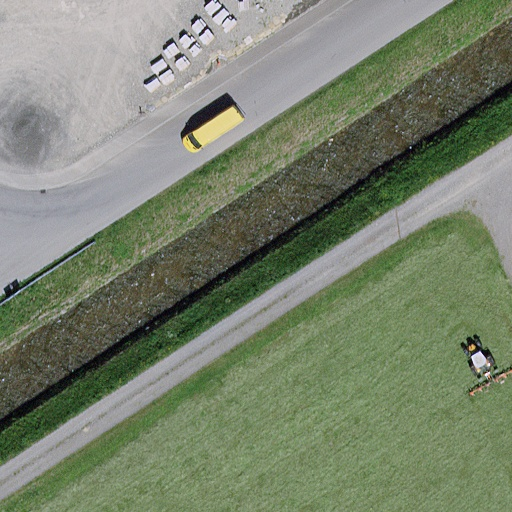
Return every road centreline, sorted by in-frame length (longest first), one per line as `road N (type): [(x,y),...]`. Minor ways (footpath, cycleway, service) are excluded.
road 1 (track): [(511,151),(0,489)]
road 2 (unclassified): [(1,261),(395,0)]
